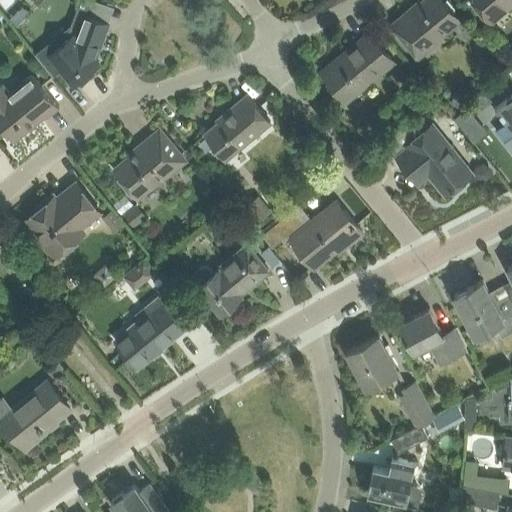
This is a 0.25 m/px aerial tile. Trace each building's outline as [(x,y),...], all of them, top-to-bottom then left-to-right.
[(77,0),(75,7),(77,8),(85,11),(89,0),(77,0)] [(460,19),(448,5),(444,0),(422,0),(411,10),(410,9),(392,23),(405,39),(418,55),(434,43),(432,41),(460,19)] [(511,3),(511,0),(473,0),(491,21),(511,3)] [(71,26),(36,53),(54,75),(62,69),(72,83),(99,62),(92,52),(96,41),(101,42),(108,22),(90,15),(85,13),(77,34),(76,32),(71,26)] [(324,71),(346,98),(392,59),(382,47),(370,31),(345,51),(346,53),(324,71)] [(0,83),(0,121),(2,124),(14,139),(45,114),(46,115),(59,105),(47,90),(33,73),(20,83),(11,91),(3,81),(0,83)] [(226,157),(255,133),(270,121),(248,93),(217,118),(219,120),(205,131),(218,147),(226,157)] [(452,93),(450,104),(463,106),(465,96),(452,93)] [(511,93),(495,107),(506,120),(495,129),(511,149),(511,93)] [(467,104),(452,116),(458,124),(473,112),(467,104)] [(472,171),(459,156),(432,122),(420,132),(410,120),(389,137),(401,151),(397,155),(411,171),(421,163),(445,193),(472,171)] [(186,159),(173,143),(160,128),(135,149),(137,151),(131,156),(130,155),(115,167),(138,195),(163,175),(164,177),(186,159)] [(54,255),(69,243),(84,231),(80,225),(99,210),(76,181),(57,197),(53,193),(47,198),(48,200),(24,219),(54,255)] [(256,221),(269,211),(257,195),(244,205),(256,221)] [(337,199),(321,211),(290,236),(302,250),(314,266),(345,241),(347,243),(363,231),(337,199)] [(137,202),(124,211),(135,225),(147,216),(137,202)] [(114,229),(122,222),(111,208),(103,215),(114,229)] [(292,209),(262,233),(272,246),(302,221),(292,209)] [(268,269),(256,253),(248,244),(218,268),(219,269),(216,271),(213,267),(209,264),(203,263),(198,265),(195,269),(194,273),(191,275),(220,311),(241,294),(240,292),(268,269)] [(149,255),(124,275),(135,288),(160,268),(149,255)] [(108,262),(93,274),(104,287),(118,275),(108,262)] [(454,293),(464,311),(474,331),(494,321),(501,335),(511,328),(511,301),(507,292),(498,297),(495,291),(491,293),(483,279),(454,293)] [(184,327),(171,312),(158,296),(148,305),(151,309),(116,338),(138,365),(184,327)] [(400,322),(410,340),(414,349),(430,341),(440,361),(465,348),(464,345),(454,327),(443,333),(429,307),(400,322)] [(398,368),(379,333),(347,350),(366,385),(398,368)] [(59,362),(48,371),(53,377),(65,368),(59,362)] [(511,375),(493,384),(495,390),(511,381),(511,400),(509,400),(509,417),(511,416),(511,373),(511,374),(511,375)] [(1,417),(11,429),(24,445),(43,429),(44,430),(46,428),(45,427),(70,407),(48,379),(32,392),(1,417)] [(417,425),(422,422),(433,416),(434,416),(424,398),(415,380),(404,386),(406,392),(401,395),(417,425)] [(434,416),(433,416),(440,429),(453,422),(446,409),(434,416)] [(422,422),(417,425),(391,438),(398,451),(428,435),(422,422)] [(511,434),(507,434),(503,466),(511,466),(511,434)] [(374,465),(368,492),(391,498),(406,501),(406,503),(418,506),(421,491),(417,484),(410,483),(415,460),(404,458),(397,456),(394,469),(374,465)] [(464,472),(463,483),(476,485),(477,473),(464,472)] [(170,511),(150,483),(140,489),(135,483),(111,500),(119,511),(114,511),(112,510),(109,511),(170,511)] [(500,491),(459,483),(456,499),(497,507),(500,491)]
